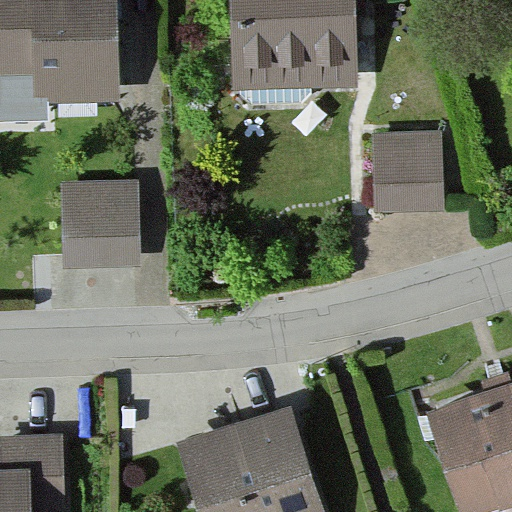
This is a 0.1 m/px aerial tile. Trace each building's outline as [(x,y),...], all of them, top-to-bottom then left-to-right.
[(0,0),(0,68),(29,68),(29,108),(114,106),(112,0),(0,0)] [(220,0),(225,91),(352,85),(347,0),(220,0)] [(446,136),(371,138),(373,217),(449,214),(446,136)] [(131,184),(59,186),(61,274),(134,272),(131,184)] [(511,380),(419,417),(456,511),(495,511),(511,505),(511,380)] [(315,511),(280,411),(165,450),(186,511),(315,511)] [(70,511),(67,439),(0,442),(0,511),(70,511)]
